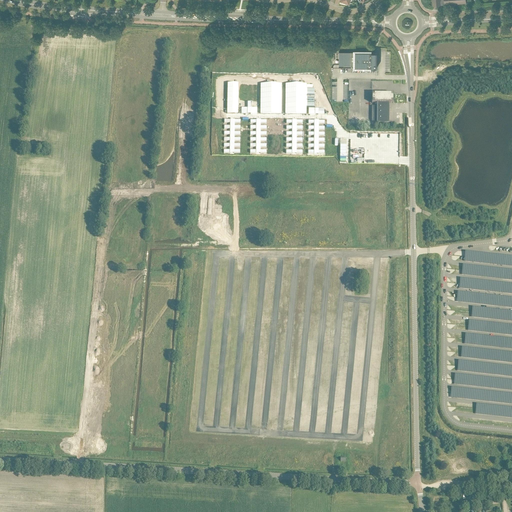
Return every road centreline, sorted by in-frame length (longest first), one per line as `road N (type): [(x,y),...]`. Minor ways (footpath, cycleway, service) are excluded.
road 1 (unclassified): [(418,483),(409,58)]
road 2 (unclassified): [(418,483),(0,459)]
road 3 (secondary): [(195,17),(368,21)]
